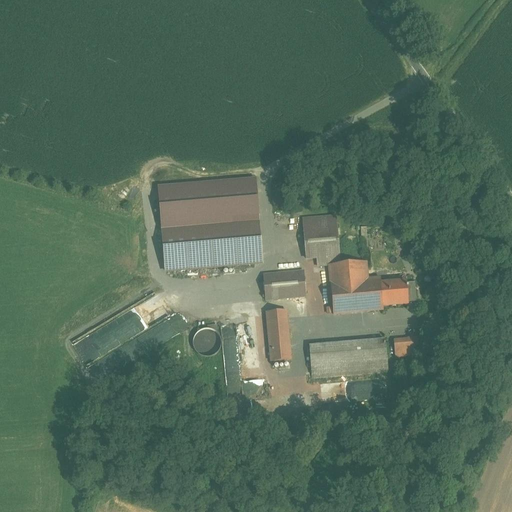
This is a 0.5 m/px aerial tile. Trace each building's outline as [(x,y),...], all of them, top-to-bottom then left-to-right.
[(329,266),(340,265),(336,217),(303,219),(306,259),(317,259),(317,267),(329,266)] [(259,221),(164,228),(167,272),(263,264),(259,221)] [(340,265),(329,266),(333,315),(383,311),(382,307),(380,284),(380,278),(367,280),(366,263),(340,265)] [(303,272),(263,275),(265,300),(306,297),(303,272)] [(406,281),(380,284),(382,307),(408,304),(406,281)] [(286,310),(266,312),(271,362),(291,361),(286,310)] [(198,353),(201,356),(206,357),(210,357),(214,355),(218,352),(220,348),(221,343),(220,338),(217,334),(214,331),(209,329),(204,329),(200,331),(197,334),(194,337),(193,341),(193,346),(195,350),(198,353)] [(255,364),(242,365),(239,374),(236,386),(237,394),(240,381),(240,389),(249,391),(259,391),(261,382),(261,377),(262,375),(260,347),(259,352),(249,350),(242,350),(242,335),(240,340),(241,360),(255,364)] [(418,338),(395,340),(396,357),(420,355),(418,338)] [(385,340),(309,346),(312,379),(388,372),(385,340)] [(225,390),(233,390),(233,382),(224,383),(225,390)]
